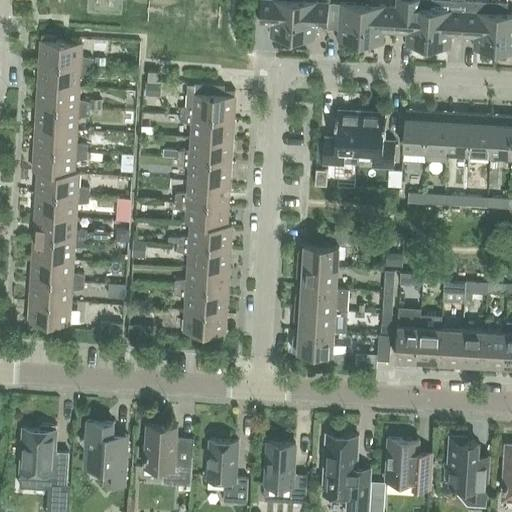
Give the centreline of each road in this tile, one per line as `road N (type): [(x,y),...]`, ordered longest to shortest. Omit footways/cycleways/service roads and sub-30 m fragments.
road 1 (residential): [(263,390),(280,69),(511,85)]
road 2 (residential): [(263,390),(0,369)]
road 3 (track): [(273,205),(364,203),(455,254),(511,241)]
road 4 (residential): [(511,407),(263,390)]
